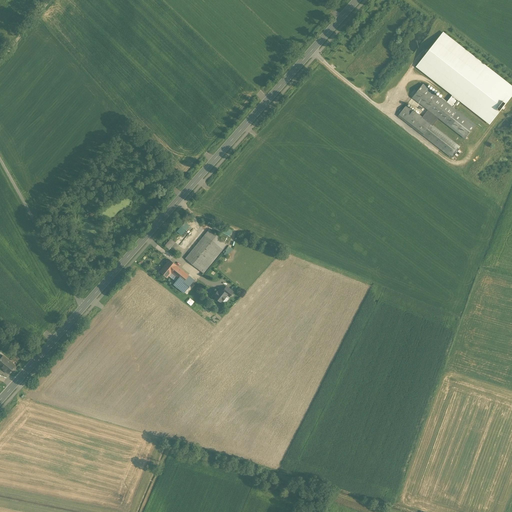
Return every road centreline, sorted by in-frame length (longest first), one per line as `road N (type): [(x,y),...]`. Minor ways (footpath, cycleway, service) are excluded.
road 1 (secondary): [(83,305),(356,0)]
road 2 (unclassified): [(0,159),(83,305)]
road 3 (secondary): [(0,399),(83,305)]
